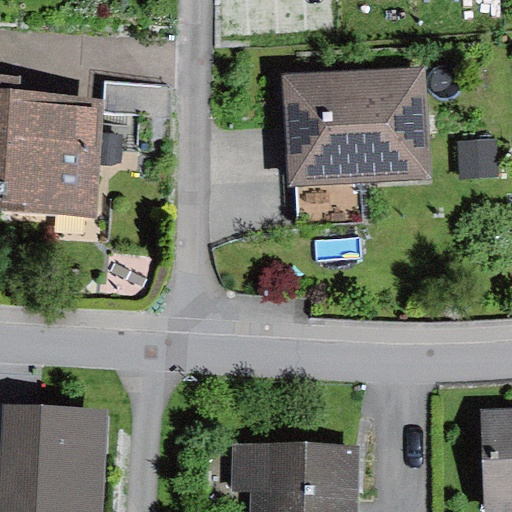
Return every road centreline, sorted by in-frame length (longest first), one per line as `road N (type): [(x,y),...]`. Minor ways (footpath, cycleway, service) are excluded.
road 1 (residential): [(192,354),(195,0)]
road 2 (residential): [(511,359),(192,354)]
road 3 (residential): [(192,354),(0,343)]
